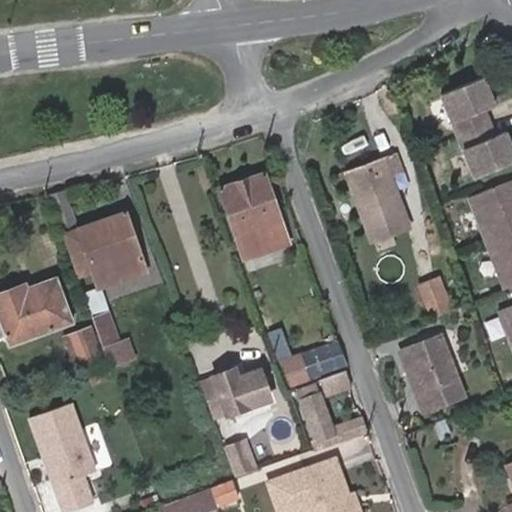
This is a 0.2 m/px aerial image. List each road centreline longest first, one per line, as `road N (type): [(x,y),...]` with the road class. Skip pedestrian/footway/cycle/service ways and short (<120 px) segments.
road 1 (residential): [(268,110),(411,511)]
road 2 (residential): [(0,184),(268,110)]
road 3 (tertiary): [(0,55),(235,27)]
road 4 (residential): [(268,110),(417,43),(470,0)]
road 5 (tertiary): [(235,27),(391,0)]
